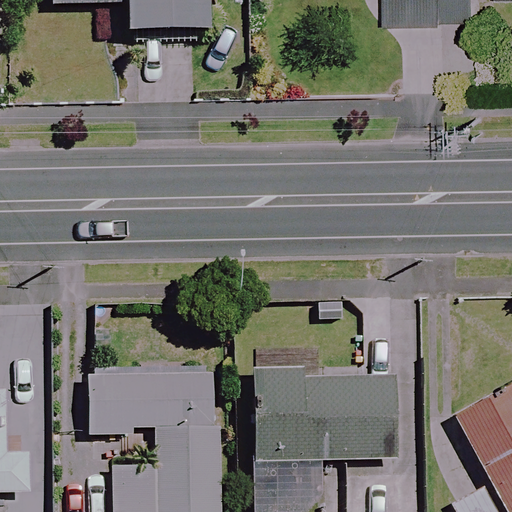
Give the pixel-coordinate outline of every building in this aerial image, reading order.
[(50,0),(50,8),(128,8),(128,34),(207,34),(206,0),(50,0)] [(392,0),(392,22),(472,21),(472,0),(392,0)] [(90,378),(89,436),(135,437),(135,429),(158,429),(157,470),(114,470),(113,511),(217,511),(219,379),(90,378)] [(390,470),(394,384),(258,378),(251,511),(315,511),(317,467),(390,470)] [(489,487),(449,508),(450,511),(511,511),(511,387),(453,419),(489,487)] [(0,500),(26,501),(27,459),(0,458),(0,500)]
